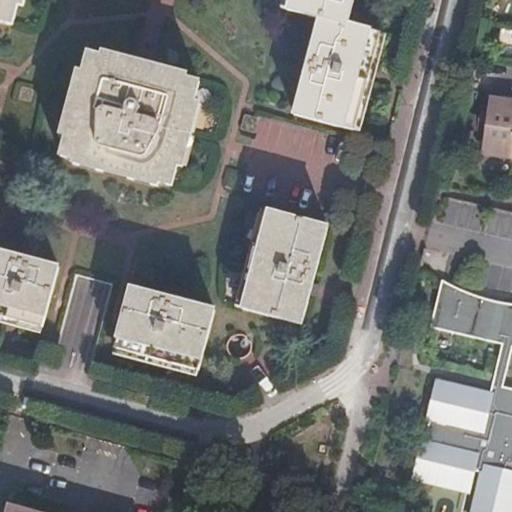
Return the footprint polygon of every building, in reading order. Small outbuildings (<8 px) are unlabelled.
[(0,0),(0,46),(10,49),(21,7),(8,4),(8,0),(0,0)] [(289,110),(348,127),(376,28),(345,20),(350,0),(284,0),(283,6),(315,15),(289,110)] [(121,201),(151,209),(152,204),(167,208),(178,167),(164,163),(170,142),(184,146),(195,105),(181,101),(183,97),(153,88),(151,94),(126,87),(127,81),(99,73),(97,79),(84,75),(73,115),(86,119),(81,140),(67,137),(56,177),(69,181),(68,186),(96,193),(98,189),(123,196),(121,201)] [(507,160),(511,124),(511,102),(483,98),(482,108),(475,107),(472,129),(479,130),(476,155),(507,160)] [(239,329),(298,346),(324,251),(266,234),(239,329)] [(0,338),(38,349),(54,290),(0,274),(0,338)] [(452,306),(448,304),(445,302),(442,300),(431,348),(503,364),(492,413),(438,401),(437,408),(419,498),(474,509),(480,482),(488,484),(482,511),(511,511),(511,321),(509,322),(505,321),(501,320),(498,320),(494,319),(491,319),(487,318),(483,317),(480,316),(476,315),(473,314),(469,313),(466,311),(462,310),(458,309),(455,307),(452,306)] [(110,369),(191,392),(208,332),(128,309),(110,369)] [(5,511),(41,511),(8,503),(5,511)]
